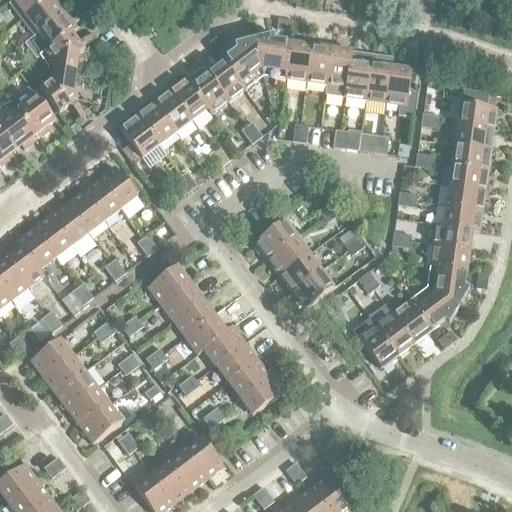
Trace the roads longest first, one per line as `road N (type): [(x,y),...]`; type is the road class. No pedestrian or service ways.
road 1 (residential): [(337,417),(205,241),(211,223),(301,158),(411,172)]
road 2 (residential): [(252,8),(428,31),(511,58)]
road 3 (residential): [(0,211),(163,78)]
road 4 (residential): [(511,479),(337,417)]
road 5 (residential): [(107,511),(0,378)]
road 6 (residential): [(337,417),(218,511)]
